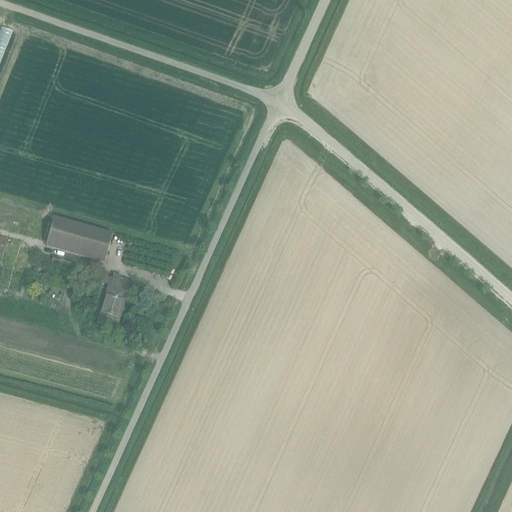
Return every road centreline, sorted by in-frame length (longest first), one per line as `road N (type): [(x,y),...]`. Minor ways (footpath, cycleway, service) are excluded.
road 1 (unclassified): [(94,511),(282,101)]
road 2 (unclassified): [(511,301),(282,101)]
road 3 (unclassified): [(282,101),(0,3)]
